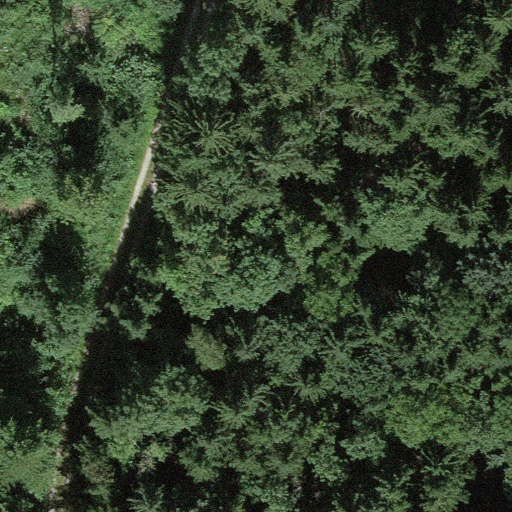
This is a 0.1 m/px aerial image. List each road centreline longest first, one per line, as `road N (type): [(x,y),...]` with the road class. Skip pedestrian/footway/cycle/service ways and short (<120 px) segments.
road 1 (track): [(211,0),(138,216),(57,511)]
road 2 (track): [(511,394),(448,511)]
